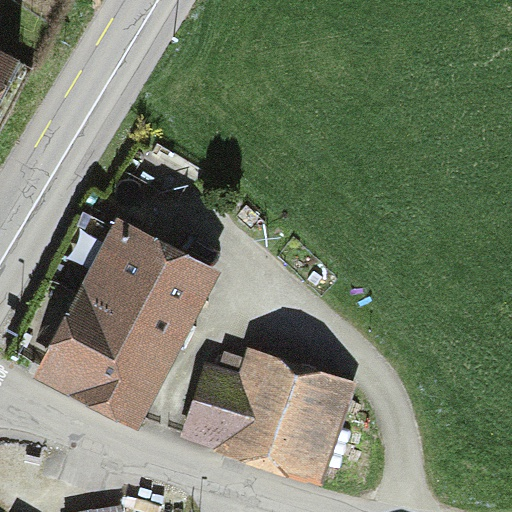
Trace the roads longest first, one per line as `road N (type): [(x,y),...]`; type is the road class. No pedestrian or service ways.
road 1 (unclassified): [(349,511),(74,421),(0,387)]
road 2 (secondary): [(0,257),(154,0)]
